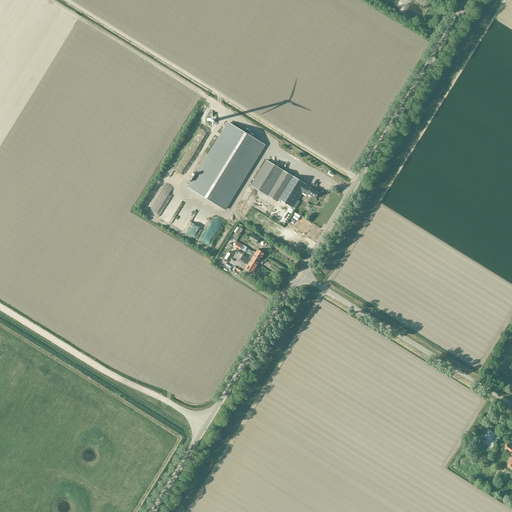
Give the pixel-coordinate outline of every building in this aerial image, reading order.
[(264,145),(229,123),(189,188),(224,210),(264,145)] [(311,189),(306,186),(307,185),(285,172),(266,160),(250,186),(277,202),(269,217),(284,226),(295,209),(293,208),(302,193),(306,196),(307,194),(315,199),(319,193),(311,188),(311,189)] [(169,181),(174,183),(176,179),(170,176),(169,178),(161,174),(160,178),(169,183),(169,181)] [(264,216),(267,211),(254,202),(250,208),(264,216)] [(198,213),(195,225),(198,226),(197,229),(204,230),(207,218),(206,217),(206,215),(198,213)] [(194,235),(197,232),(191,228),(186,235),(194,241),(197,237),(194,235)] [(252,235),(249,240),(256,244),(259,239),(252,235)] [(252,254),(261,259),(265,254),(258,250),(256,253),(253,252),(252,254)] [(258,264),(261,259),(252,254),(249,259),(258,264)] [(255,270),(258,264),(249,259),(243,255),(240,260),(246,264),(249,265),(248,266),(255,270)] [(490,451),(499,437),(484,426),(474,441),(490,451)] [(511,444),(508,442),(503,450),(511,456),(505,465),(511,469),(511,444)]
